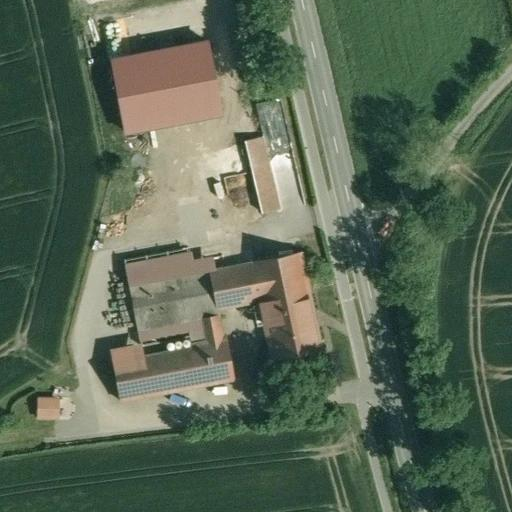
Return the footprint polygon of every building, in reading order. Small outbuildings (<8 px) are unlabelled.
[(204,41),(114,58),(128,133),(218,117),(204,41)] [(268,137),(246,142),(262,214),(284,209),(268,137)] [(229,196),(201,201),(208,231),(235,225),(229,196)] [(300,253),(129,286),(137,329),(200,317),(205,344),(224,341),(218,310),(254,303),(252,292),(305,281),(306,281),(300,253)] [(305,281),(252,292),(254,303),(259,326),(265,325),(272,359),(320,349),(305,281)] [(205,344),(112,362),(120,401),(232,380),(225,341),(205,344)] [(58,399),(39,398),(39,419),(58,420),(58,399)]
